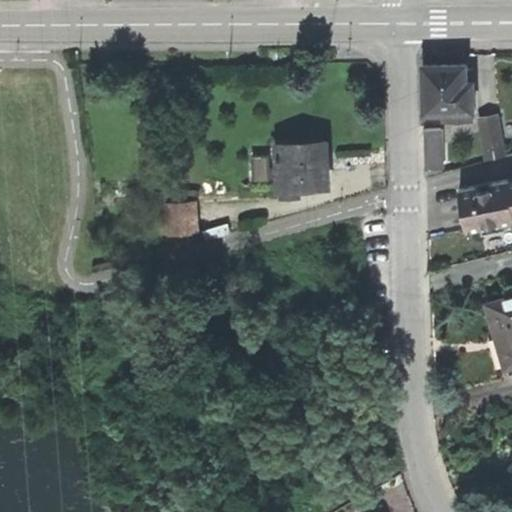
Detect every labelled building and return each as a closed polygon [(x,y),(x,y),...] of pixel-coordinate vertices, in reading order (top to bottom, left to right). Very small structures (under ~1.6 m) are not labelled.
[(442,111),(473,110),(473,82),(466,82),(466,69),(465,63),(441,64),(424,64),(425,112),(442,111)] [(473,119),(473,110),(442,111),(442,120),(473,119)] [(497,115),(480,118),(486,160),(503,156),(498,122),(497,115)] [(442,172),(441,128),(425,128),(426,177),(442,172)] [(301,184),(329,183),(329,164),(328,153),(328,142),(285,143),(286,195),(302,194),(301,184)] [(511,178),(492,183),(492,181),(476,184),(477,186),(460,189),(469,234),(483,231),(485,238),(505,234),(504,226),(511,224),(511,178)] [(200,230),(199,200),(172,201),(173,231),(200,230)] [(511,364),(511,295),(489,302),(499,337),(499,339),(501,346),(507,366),(511,364)]
